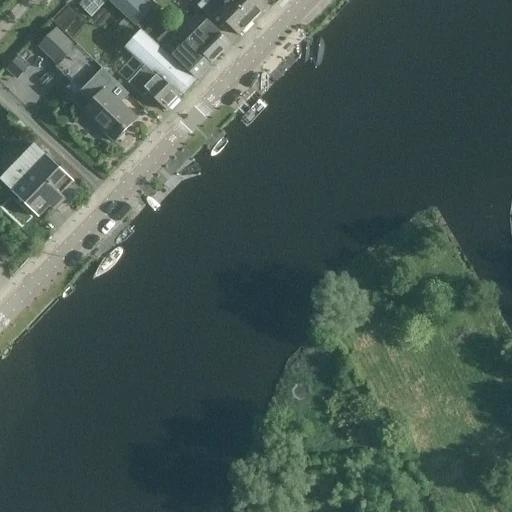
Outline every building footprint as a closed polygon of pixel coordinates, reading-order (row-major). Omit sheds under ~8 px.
[(140,0),(109,0),(132,23),(148,8),(140,0)] [(254,22),(231,0),(212,0),(203,11),(211,19),(216,14),(240,37),(254,22)] [(231,0),(254,22),(268,7),(260,0),(231,0)] [(208,22),(189,42),(188,41),(184,45),(177,39),(168,48),(175,55),(174,56),(198,78),(212,64),(212,65),(232,45),(208,22)] [(58,29),(40,47),(58,65),(76,47),(58,29)] [(142,32),(126,50),(145,67),(129,83),(143,95),(146,92),(167,112),(182,97),(181,96),(195,80),(142,32)] [(112,95),(121,87),(103,69),(79,93),(92,106),(85,114),(115,144),(116,142),(122,141),(125,138),(126,133),(138,120),(112,95)] [(0,181),(39,219),(74,183),(35,145),(0,179),(0,181)]
